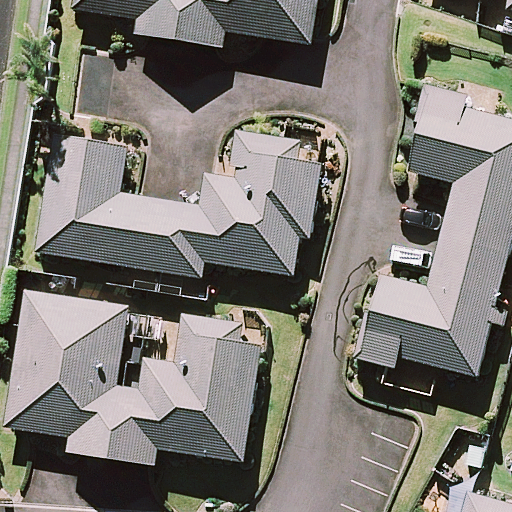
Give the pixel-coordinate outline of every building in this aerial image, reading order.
[(76,0),(74,12),(138,22),(136,37),(226,51),(228,35),(314,48),(320,0),(76,0)] [(468,99),(430,90),(409,173),(457,185),(431,290),(381,277),(361,360),(398,369),(401,359),(480,378),(511,248),(511,122),(466,111),(468,99)] [(56,136),(38,255),(204,280),(207,264),(296,277),(302,240),(312,241),(324,166),(302,163),(305,143),(238,133),(233,169),(238,170),(237,180),(206,175),(201,207),(123,195),(130,148),(56,136)] [(27,292),(6,430),(71,439),(68,454),(158,467),(161,451),(246,464),(264,347),(244,344),(246,327),(184,317),(177,364),(146,359),(142,391),(119,388),(131,308),(27,292)] [(511,511),(511,506),(453,491),(447,511),(511,511)]
